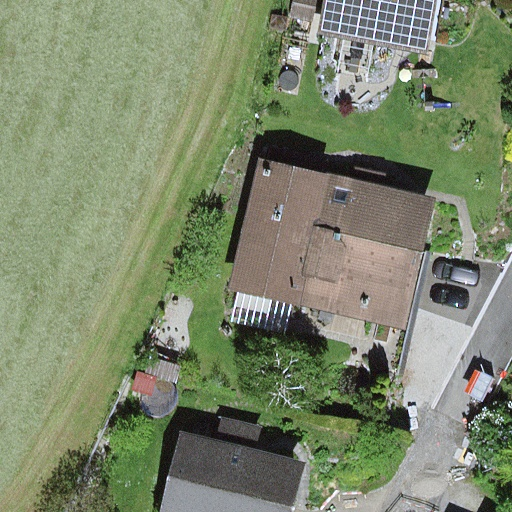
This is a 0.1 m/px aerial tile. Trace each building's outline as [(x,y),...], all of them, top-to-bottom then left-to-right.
[(292,0),(289,16),(311,21),(315,0),(292,0)] [(435,0),(325,0),(318,34),(424,56),(435,0)] [(435,199),(259,158),(229,287),(302,305),(405,329),(435,199)] [(405,329),(302,305),(290,357),(393,380),(405,329)] [(157,379),(173,385),(180,367),(148,356),(142,375),(157,379)] [(132,390),(151,396),(157,379),(142,375),(137,373),(132,390)] [(215,443),(181,435),(161,511),(288,511),(301,464),(253,452),(259,429),(221,419),(215,443)]
